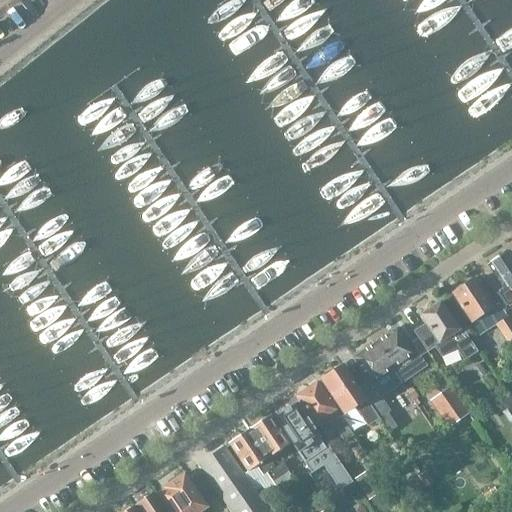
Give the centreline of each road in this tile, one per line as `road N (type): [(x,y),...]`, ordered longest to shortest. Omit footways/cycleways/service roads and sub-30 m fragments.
road 1 (unclassified): [(6,511),(511,169)]
road 2 (residential): [(83,511),(511,224)]
